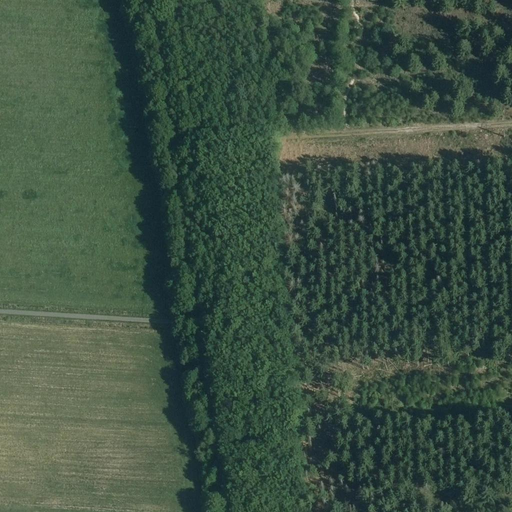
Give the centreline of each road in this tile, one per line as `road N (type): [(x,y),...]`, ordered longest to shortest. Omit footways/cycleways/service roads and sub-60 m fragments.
road 1 (track): [(511,124),(176,145)]
road 2 (track): [(203,323),(231,511)]
road 3 (track): [(176,145),(203,323)]
road 4 (track): [(176,145),(155,0)]
